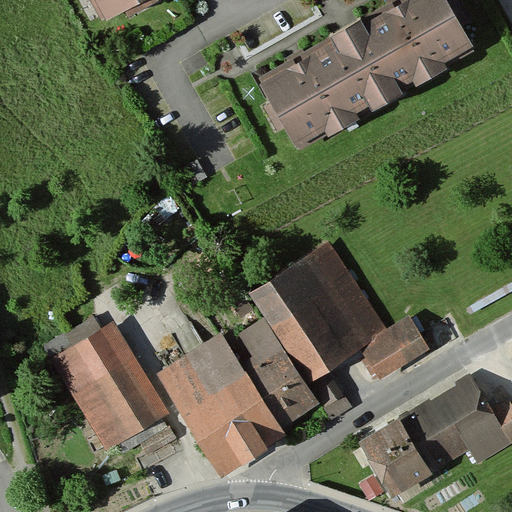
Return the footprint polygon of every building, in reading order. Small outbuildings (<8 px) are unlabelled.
[(155,0),(91,0),(107,27),(155,0)] [(440,0),(413,0),(258,89),(296,155),(472,55),(440,0)] [(252,298),(265,319),(308,383),(358,354),(392,334),(332,246),(252,298)] [(51,348),(90,328),(85,319),(46,339),(51,348)] [(265,319),(229,342),(280,425),(319,401),(308,383),(265,319)] [(412,322),(392,334),(358,354),(377,387),(431,355),(412,322)] [(113,327),(52,362),(107,454),(167,420),(113,327)] [(221,329),(158,368),(221,470),(237,461),(241,467),(267,451),(264,446),(285,433),(280,425),(229,342),(221,329)] [(474,382),(362,449),(395,505),(438,480),(435,475),(468,455),(477,470),(511,449),(511,401),(510,398),(490,409),(474,382)]
